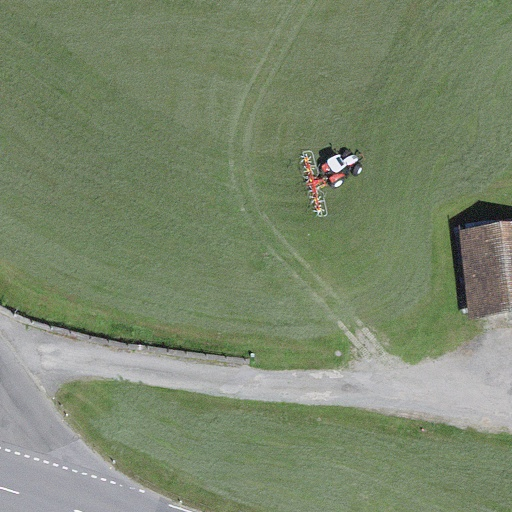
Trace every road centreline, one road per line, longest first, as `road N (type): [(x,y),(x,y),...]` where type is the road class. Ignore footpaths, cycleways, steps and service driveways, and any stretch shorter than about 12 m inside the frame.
road 1 (track): [(0,352),(511,407)]
road 2 (track): [(406,398),(250,199),(247,126),(311,0)]
